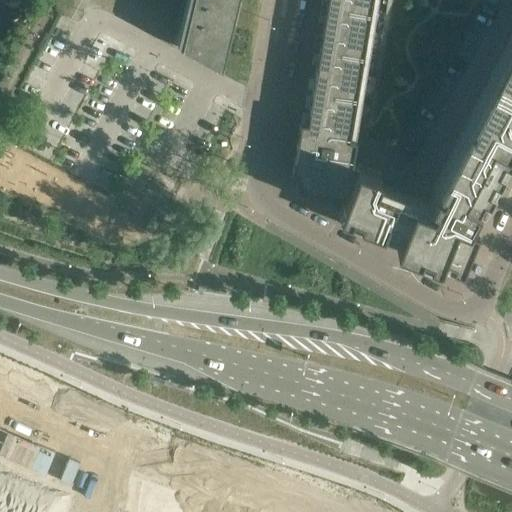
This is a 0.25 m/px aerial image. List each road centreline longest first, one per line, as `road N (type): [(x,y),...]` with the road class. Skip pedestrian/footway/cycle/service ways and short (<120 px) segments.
road 1 (secondary): [(0,301),(291,379),(511,456)]
road 2 (secondary): [(511,399),(342,341),(134,308),(0,273)]
road 3 (residential): [(479,309),(435,304),(266,205),(258,179),(287,0)]
